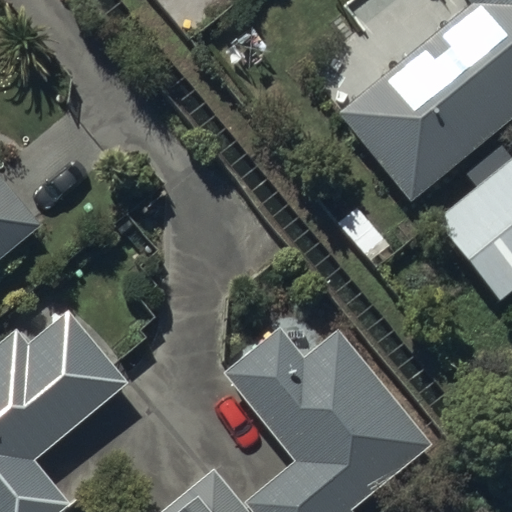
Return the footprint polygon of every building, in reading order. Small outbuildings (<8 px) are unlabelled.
[(189,0),(158,0),(172,15),(189,0)] [(406,203),(511,115),(511,0),(464,0),(468,4),(333,115),(406,203)] [(511,288),(511,154),(432,218),(497,300),(511,288)] [(0,255),(35,229),(0,184),(0,255)] [(125,384),(65,311),(24,344),(13,331),(0,341),(0,511),(54,511),(66,503),(31,460),(125,384)] [(427,444),(332,329),(298,357),(274,327),(218,373),(292,462),(242,503),(248,511),(349,511),(347,510),(427,444)] [(244,511),(210,470),(159,511),(244,511)]
